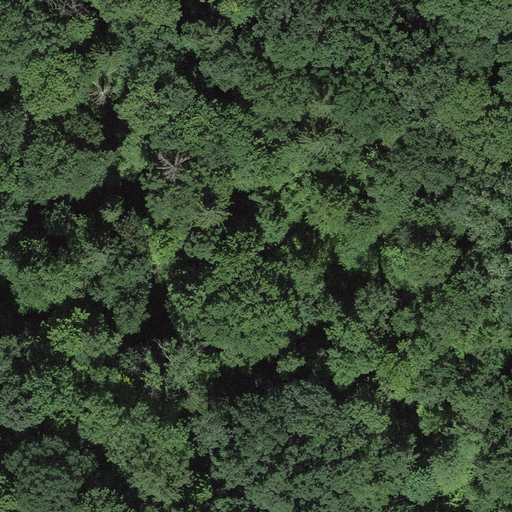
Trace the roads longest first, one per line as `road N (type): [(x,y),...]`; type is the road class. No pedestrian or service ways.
road 1 (track): [(0,192),(78,260),(263,373),(430,511)]
road 2 (track): [(174,22),(224,58),(511,337)]
road 3 (track): [(177,218),(205,163),(208,133),(197,80),(158,0)]
